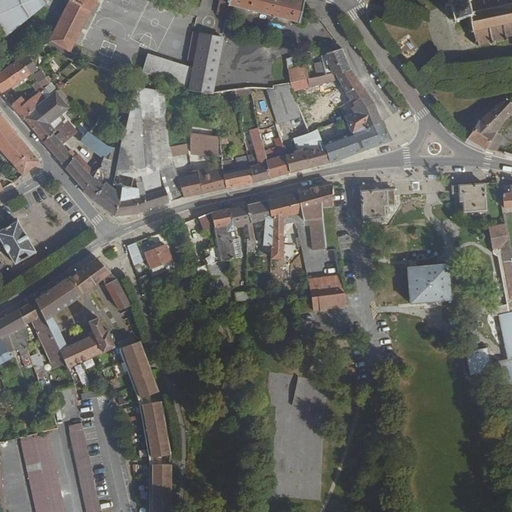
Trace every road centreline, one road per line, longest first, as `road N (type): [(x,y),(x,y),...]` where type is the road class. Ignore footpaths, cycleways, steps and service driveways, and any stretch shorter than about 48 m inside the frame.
road 1 (tertiary): [(112,234),(335,170),(414,157)]
road 2 (tertiary): [(427,119),(347,1)]
road 3 (tertiary): [(0,309),(112,234)]
